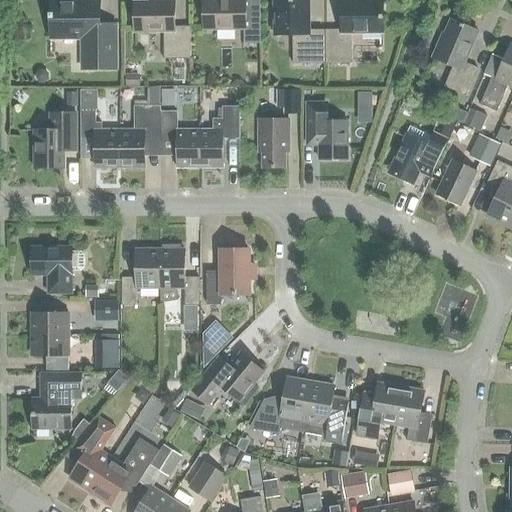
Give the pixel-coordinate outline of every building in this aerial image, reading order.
[(173,0),(167,0),(160,0),(160,2),(134,2),(134,32),(163,32),(163,59),(190,59),(190,27),(174,27),(173,0)] [(245,15),(245,0),(202,0),(203,30),(243,29),(243,43),(259,43),(259,15),(245,15)] [(324,64),(324,30),(309,30),(308,0),(273,0),(274,35),(292,35),(292,64),(324,64)] [(355,1),(354,0),(340,0),(341,30),(325,30),(325,56),(325,64),(351,64),(351,34),(383,33),(382,1),(355,1)] [(116,69),(115,33),(115,24),(99,24),(99,1),(49,1),(49,39),(81,39),(82,69),(116,69)] [(477,68),(464,63),(478,32),(450,20),(441,42),(439,41),(432,58),(452,67),(444,87),(465,96),(477,68)] [(507,85),(511,87),(511,46),(509,45),(495,80),(490,78),(479,104),(496,111),(507,85)] [(34,74),(34,79),(38,83),(44,83),(49,79),(49,74),(44,70),(38,70),(34,74)] [(125,74),(125,86),(139,86),(139,75),(125,74)] [(80,110),(95,110),(97,110),(97,90),(80,90),(80,110)] [(300,114),(300,90),(282,90),(282,114),(300,114)] [(358,93),(358,123),(372,123),(372,93),(358,93)] [(325,121),(325,103),(306,103),(306,130),(318,130),(318,160),(347,159),(347,121),(325,121)] [(133,106),(134,130),(119,130),(119,168),(144,168),(144,139),(160,139),(160,112),(160,106),(133,106)] [(451,106),(447,117),(462,124),(466,113),(451,106)] [(212,119),(212,130),(199,130),(199,168),(223,168),(223,139),(239,139),(239,107),(222,107),(222,119),(212,119)] [(469,108),(463,124),(475,129),(481,113),(469,108)] [(95,168),(119,168),(119,130),(95,130),(95,110),(80,110),(80,140),(95,140),(95,168)] [(176,139),(176,168),(199,168),(199,130),(176,130),(176,112),(160,112),(160,139),(176,139)] [(63,151),(75,151),(75,114),(50,114),(50,130),(33,130),(33,168),(63,168),(63,151)] [(284,168),(284,152),(288,152),(288,120),(258,120),(258,152),(262,152),(262,168),(284,168)] [(429,179),(448,139),(433,132),(427,146),(405,135),(388,173),(413,184),(418,173),(429,179)] [(500,145),(478,134),(467,156),(490,166),(500,145)] [(475,171),(453,160),(436,196),(458,206),(475,171)] [(511,185),(511,168),(497,161),(486,184),(498,190),(487,215),(509,225),(511,218),(511,185),(511,186),(511,185)] [(162,250),(160,250),(160,288),(160,302),(178,299),(177,288),(184,288),(184,305),(199,305),(198,277),(184,277),(184,250),(180,250),(180,246),(162,246),(162,250)] [(80,271),(83,268),(83,255),(80,252),(71,252),(71,247),(31,247),(31,275),(47,275),(47,294),(71,294),(71,271),(80,271)] [(160,288),(160,250),(135,250),(135,278),(121,278),(121,305),(136,305),(136,288),(160,288)] [(221,294),(249,294),(249,279),(255,278),(255,266),(249,266),(248,250),(220,250),(220,271),(206,271),(206,305),(221,305),(221,294)] [(98,286),(85,286),(85,297),(98,297),(98,286)] [(93,301),(93,321),(117,321),(117,301),(93,301)] [(32,313),(32,335),(67,335),(67,312),(32,313)] [(203,369),(228,343),(213,328),(202,339),(203,369)] [(67,335),(32,335),(32,357),(67,357),(67,335)] [(118,340),(94,340),(94,369),(118,369),(118,340)] [(263,372),(240,353),(230,366),(219,357),(192,390),(208,404),(221,387),(239,402),(239,401),(244,405),(258,388),(253,384),(263,372)] [(118,371),(107,385),(108,385),(117,392),(117,393),(128,379),(118,371)] [(71,391),(79,391),(79,375),(43,375),(43,399),(32,399),(32,429),(71,429),(71,391)] [(282,416),(303,420),(310,384),(286,379),(283,394),(263,399),(248,429),(278,434),(282,416)] [(379,423),(394,425),(400,387),(377,383),(374,405),(362,403),(356,436),(377,440),(379,423)] [(334,388),(310,384),(303,420),(302,430),(326,434),(324,442),(340,445),(347,403),(332,400),(334,388)] [(394,425),(408,427),(406,441),(426,444),(431,421),(419,419),(424,391),(400,387),(394,425)] [(140,388),(134,398),(144,404),(150,394),(140,388)] [(184,410),(201,416),(205,405),(188,399),(184,410)] [(180,415),(169,408),(162,418),(172,426),(180,415)] [(82,487),(89,492),(111,459),(100,451),(114,429),(97,418),(70,450),(82,458),(69,478),(82,487)] [(122,465),(111,459),(89,492),(110,505),(129,477),(138,483),(158,451),(139,439),(122,465)] [(164,445),(151,466),(168,477),(181,456),(164,445)] [(334,450),(332,465),(346,467),(348,452),(334,450)] [(365,467),(367,454),(355,452),(352,466),(365,467)] [(189,487),(210,501),(226,477),(204,463),(189,487)] [(324,473),(326,487),(339,485),(337,471),(324,473)] [(387,475),(390,495),(414,491),(411,471),(387,475)] [(341,476),(344,496),(368,492),(364,472),(341,476)] [(276,479),(263,481),(266,499),(279,496),(276,479)] [(161,511),(170,499),(151,486),(134,511),(161,511)] [(262,511),(260,497),(240,500),(242,511),(262,511)] [(318,511),(316,498),(302,500),(303,511),(343,511),(341,501),(326,504),(327,510),(318,511)] [(190,511),(170,499),(161,511),(190,511)] [(414,511),(413,502),(388,507),(389,511),(414,511)]
